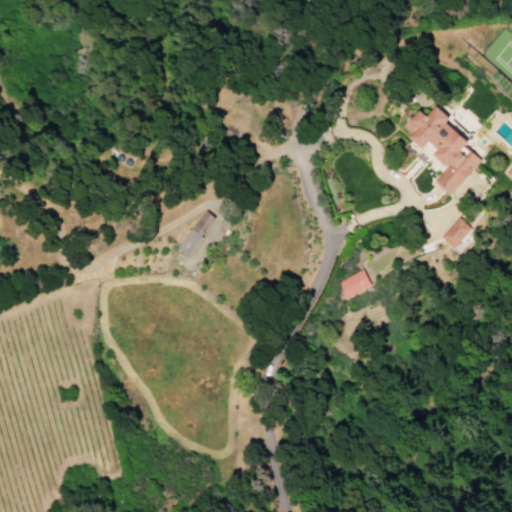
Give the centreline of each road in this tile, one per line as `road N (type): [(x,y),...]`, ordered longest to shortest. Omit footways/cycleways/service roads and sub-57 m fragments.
road 1 (residential): [(298,0),(317,45),(294,113),(299,156),(328,241),(299,314),(264,371),(263,419),(279,511)]
road 2 (track): [(299,156),(275,149),(214,202),(90,262),(59,253)]
